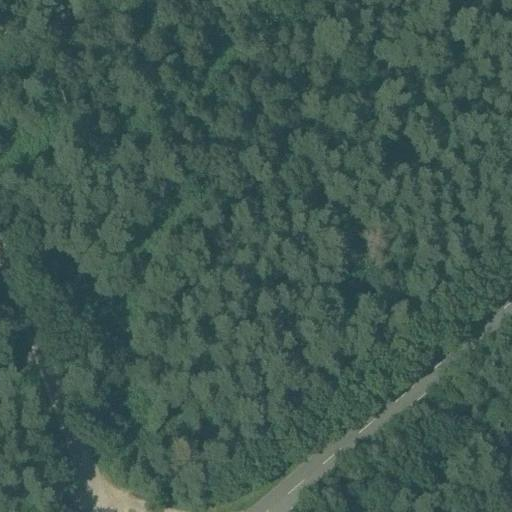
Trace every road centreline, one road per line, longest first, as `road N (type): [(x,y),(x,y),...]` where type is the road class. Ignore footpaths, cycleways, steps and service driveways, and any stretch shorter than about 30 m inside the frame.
road 1 (tertiary): [(264,511),(511,299)]
road 2 (track): [(102,511),(0,243)]
